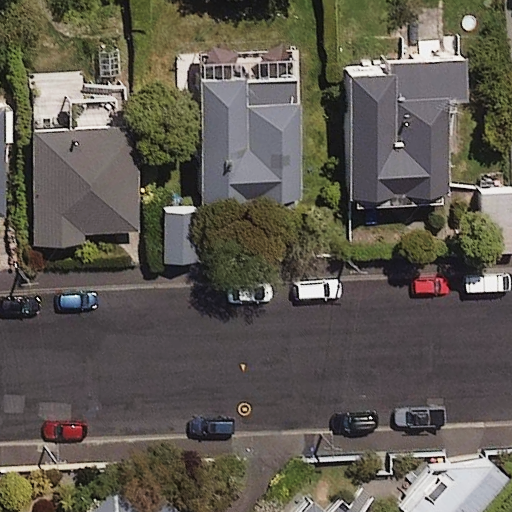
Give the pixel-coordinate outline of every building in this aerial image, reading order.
[(374,45),(374,54),(333,55),(337,195),(438,191),(435,93),(455,93),(453,43),(374,45)] [(283,62),(183,68),(189,188),(290,183),(283,62)] [(128,221),(122,108),(16,114),(23,235),(74,232),(73,224),(128,221)] [(509,243),(507,181),(471,182),(473,244),(509,243)] [(190,198),(155,199),(157,255),(192,254),(190,198)] [(464,511),(496,473),(470,451),(433,455),(394,501),(406,511),(464,511)] [(184,511),(155,487),(143,500),(108,469),(70,511),(184,511)] [(359,511),(340,495),(329,508),(297,481),(270,511),(359,511)]
